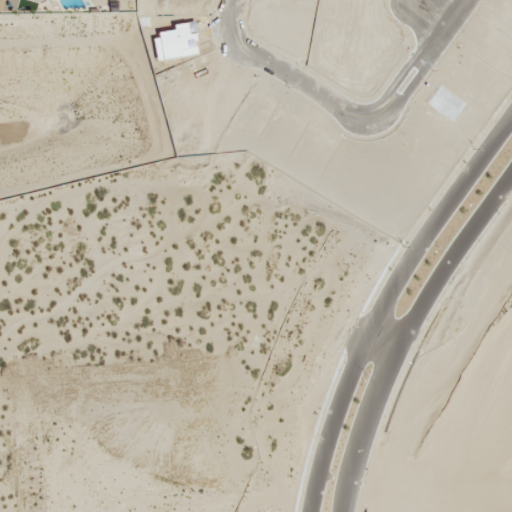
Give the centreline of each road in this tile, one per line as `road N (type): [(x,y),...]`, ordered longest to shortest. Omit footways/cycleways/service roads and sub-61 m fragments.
road 1 (secondary): [(511,120),(393,287),(338,401),(306,511)]
road 2 (secondary): [(338,511),(392,359),(511,175)]
road 3 (residential): [(459,10),(385,114),(366,122),(347,118),(232,43)]
